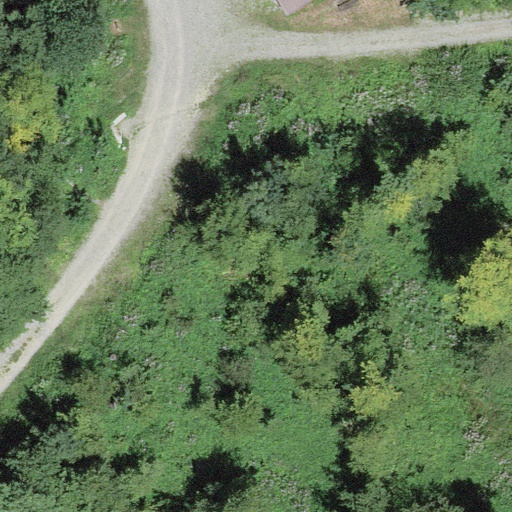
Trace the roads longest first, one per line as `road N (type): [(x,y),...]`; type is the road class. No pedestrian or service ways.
road 1 (track): [(0,368),(129,223),(189,0)]
road 2 (track): [(511,21),(259,47),(212,0)]
